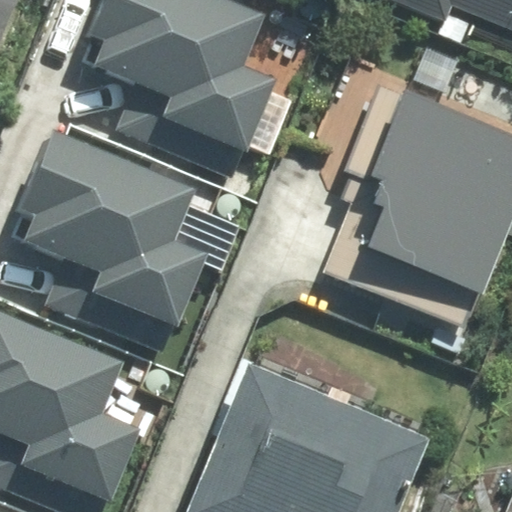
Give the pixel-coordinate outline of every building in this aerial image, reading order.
[(511,0),(379,0),(438,23),(444,7),(511,34),(511,0)] [(440,18),(433,37),(458,46),(465,28),(440,18)] [(511,168),(511,146),(371,93),(315,241),(463,297),(511,168)] [(171,146),(155,187),(194,203),(210,161),(171,146)] [(375,511),(404,443),(216,367),(156,511),(375,511)] [(511,511),(511,469),(494,511),(511,511)]
